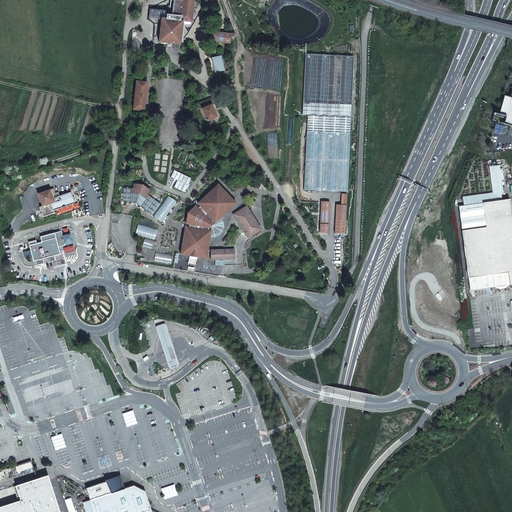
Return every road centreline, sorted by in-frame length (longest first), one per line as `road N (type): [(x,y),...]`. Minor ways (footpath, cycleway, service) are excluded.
road 1 (trunk): [(419,159),(387,230),(341,384),(326,511)]
road 2 (trunk): [(332,511),(345,389),(374,294),(423,186)]
road 3 (unclassified): [(376,0),(366,27),(357,255),(337,296),(327,300)]
road 4 (primary): [(419,159),(324,345),(279,350),(235,315)]
road 5 (unclassified): [(101,261),(129,2)]
road 6 (unclassified): [(101,261),(327,300)]
road 7 (primary): [(430,347),(407,327),(402,254),(423,186)]
road 8 (trunk): [(261,353),(301,440),(317,511)]
road 9 (primary): [(445,136),(505,0)]
road 10 (tertiary): [(392,402),(304,387),(261,353)]
road 11 (trunk): [(349,511),(369,472),(438,400)]
road 12 (motorway): [(445,136),(511,19)]
road 13 (track): [(117,140),(0,166)]
